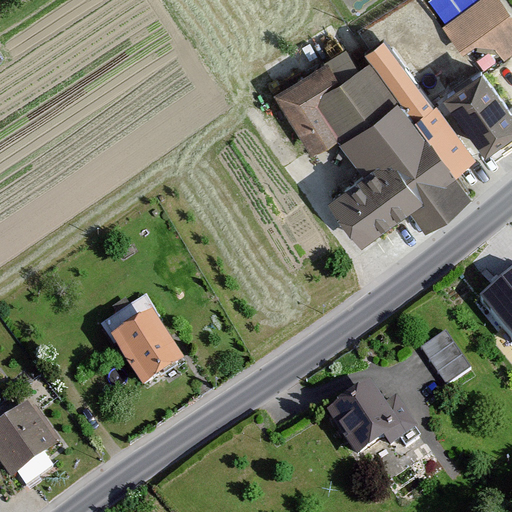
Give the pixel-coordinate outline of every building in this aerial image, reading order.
[(511,21),(496,0),(484,0),(442,29),(462,54),(476,46),(494,51),(501,63),(511,55),(511,21)] [(454,176),(474,159),(437,109),(448,102),(446,99),(448,97),(442,89),(433,96),(397,44),(359,68),(346,49),(273,95),(312,158),(338,141),(360,172),(341,186),(378,237),(414,209),(430,231),(472,200),(454,176)] [(448,102),(489,157),(511,139),(511,105),(488,74),(485,70),(448,97),(446,99),(448,102)] [(511,277),(477,305),(511,348),(511,346),(511,277)] [(112,347),(143,393),(186,365),(155,319),(112,347)] [(472,374),(444,334),(417,353),(446,393),(472,374)] [(359,464),(406,434),(376,388),(329,418),(359,464)] [(0,432),(0,467),(11,482),(58,449),(31,410),(0,432)]
